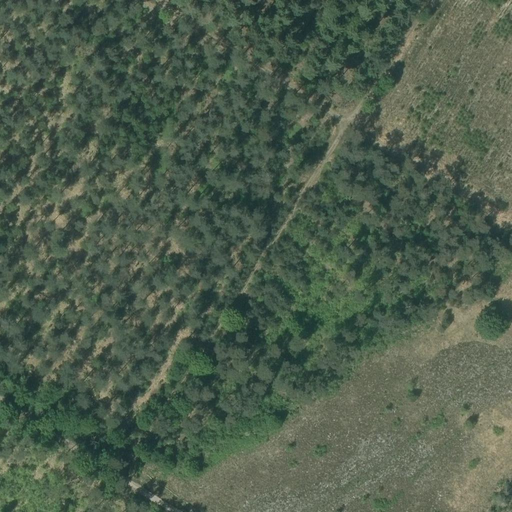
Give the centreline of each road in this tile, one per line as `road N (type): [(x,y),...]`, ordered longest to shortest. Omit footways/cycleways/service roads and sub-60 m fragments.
road 1 (track): [(123,479),(349,122),(153,0)]
road 2 (track): [(0,397),(123,479)]
road 3 (track): [(349,122),(426,0)]
